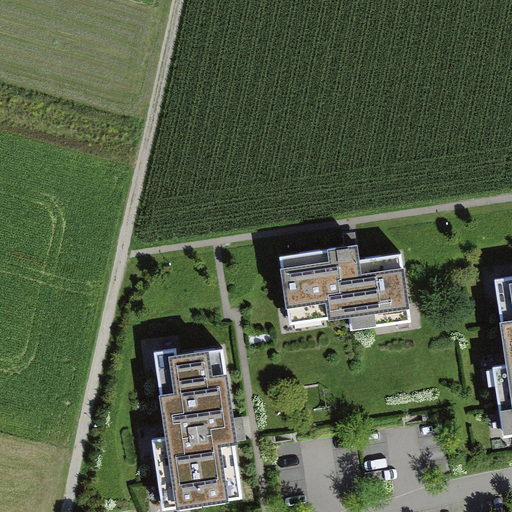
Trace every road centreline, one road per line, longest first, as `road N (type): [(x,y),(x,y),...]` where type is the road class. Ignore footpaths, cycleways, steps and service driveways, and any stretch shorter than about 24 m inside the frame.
road 1 (track): [(69,511),(178,0)]
road 2 (residential): [(381,511),(511,479)]
